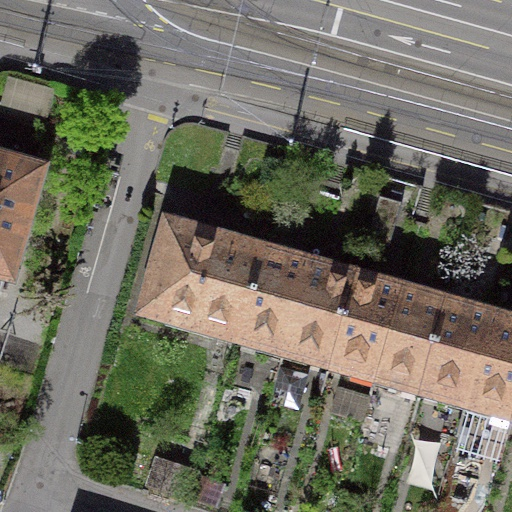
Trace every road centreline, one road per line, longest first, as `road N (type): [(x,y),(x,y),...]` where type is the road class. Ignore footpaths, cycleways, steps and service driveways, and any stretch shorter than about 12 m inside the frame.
road 1 (residential): [(166,43),(41,490)]
road 2 (secondary): [(166,43),(261,91),(511,156)]
road 3 (secondary): [(511,70),(167,0)]
